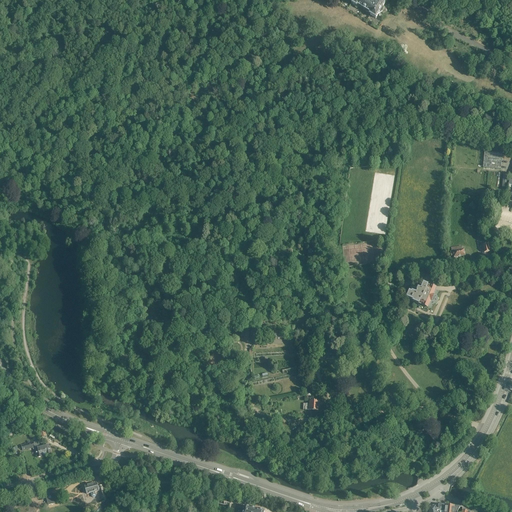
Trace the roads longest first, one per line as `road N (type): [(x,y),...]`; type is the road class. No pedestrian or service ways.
road 1 (track): [(114,0),(100,19),(108,43),(93,134),(83,148),(44,161),(50,216),(72,229),(97,219),(108,189),(132,162),(155,158),(183,138),(208,100),(243,92),(340,114),(372,95),(411,100),(433,85),(456,34)]
road 2 (track): [(247,431),(279,439),(296,421),(340,417),(317,374),(319,324),(281,300),(270,271),(231,232),(146,227),(127,245),(132,268),(121,315),(137,342),(133,382),(185,390)]
road 3 (track): [(133,382),(94,383),(100,327),(90,261),(107,227),(131,238)]
road 4 (secondary): [(331,509),(121,440)]
road 5 (track): [(204,400),(203,369),(187,339),(189,300),(212,266),(249,256)]
road 6 (track): [(256,259),(314,166),(348,152),(381,152)]
road 7 (track): [(340,417),(353,456),(424,465),(457,443),(468,423)]
road 8 (secondary): [(431,486),(470,453),(511,362)]
road 9 (track): [(108,39),(137,51),(190,49),(232,0)]
road 10 (track): [(405,459),(320,480),(293,465),(279,439)]
road 11 (secondary): [(121,440),(35,403),(0,366)]
road 12 (track): [(306,315),(314,286),(295,248),(315,211),(303,185)]
road 13 (tertiary): [(0,497),(108,463),(121,440)]
road 14 (unknown): [(0,345),(54,409),(106,429)]
